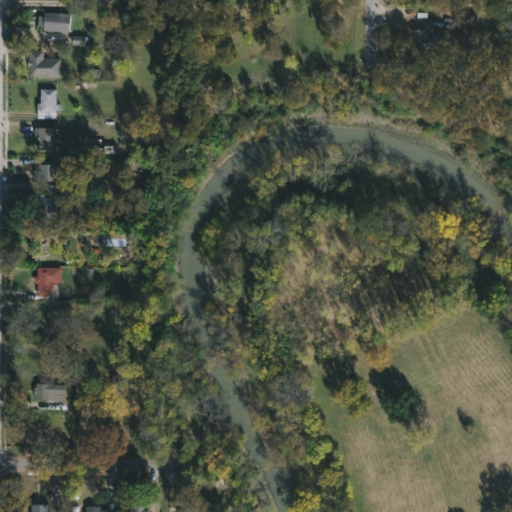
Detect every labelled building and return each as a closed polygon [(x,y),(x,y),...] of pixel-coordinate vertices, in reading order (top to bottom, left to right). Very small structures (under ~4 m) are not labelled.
[(70,13),(68,32),(43,29),(43,26),(37,26),(38,15),(43,16),(44,11),(70,13)] [(427,29),(427,31),(430,31),(430,36),(436,37),(435,46),(407,46),(407,29),(427,29)] [(65,57),(64,75),(41,74),(42,56),(65,57)] [(57,88),(57,103),(61,103),(61,110),(57,110),(57,118),(38,118),(38,103),(41,103),(41,88),(57,88)] [(55,133),(54,149),(37,148),(37,136),(35,136),(35,127),(56,127),(56,133),(55,133)] [(44,180),(36,180),(36,164),(64,165),(65,174),(60,174),(60,180),(44,180)] [(74,178),(74,182),(91,183),(91,190),(80,190),(79,203),(73,203),(73,199),(66,199),(66,182),(70,182),(70,178),(74,178)] [(64,194),(64,219),(41,219),(39,194),(64,194)] [(63,267),(62,283),(53,284),(53,296),(37,296),(38,282),(35,282),(35,276),(38,276),(38,267),(63,267)] [(65,385),(64,401),(38,399),(39,393),(35,393),(35,387),(37,387),(37,384),(65,385)] [(47,503),(47,511),(32,511),(32,508),(39,508),(40,503),(47,503)]
